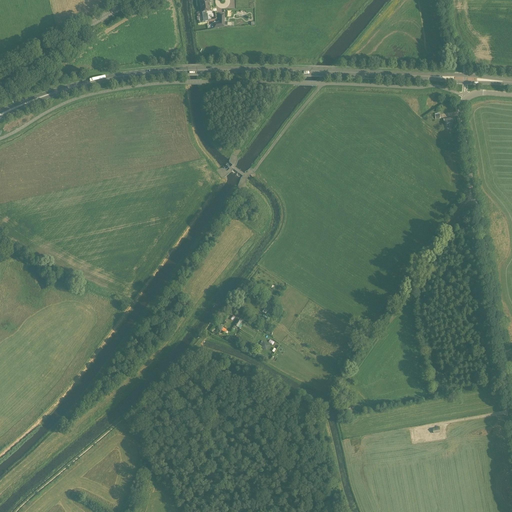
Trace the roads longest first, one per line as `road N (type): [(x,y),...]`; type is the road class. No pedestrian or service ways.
road 1 (tertiary): [(500,355),(460,118),(464,97)]
road 2 (track): [(474,190),(326,391)]
road 3 (primary): [(413,75),(201,69)]
road 4 (primary): [(0,115),(98,80),(201,69)]
road 5 (track): [(255,168),(279,190),(284,227),(205,332)]
road 6 (unclassified): [(0,86),(135,0)]
